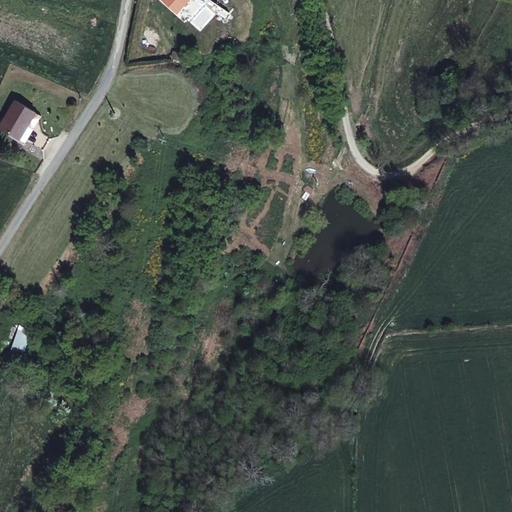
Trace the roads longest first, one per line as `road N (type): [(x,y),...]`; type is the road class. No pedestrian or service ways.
road 1 (track): [(319,0),(354,143),(377,168),(511,101)]
road 2 (unclassified): [(128,0),(111,77),(0,251)]
